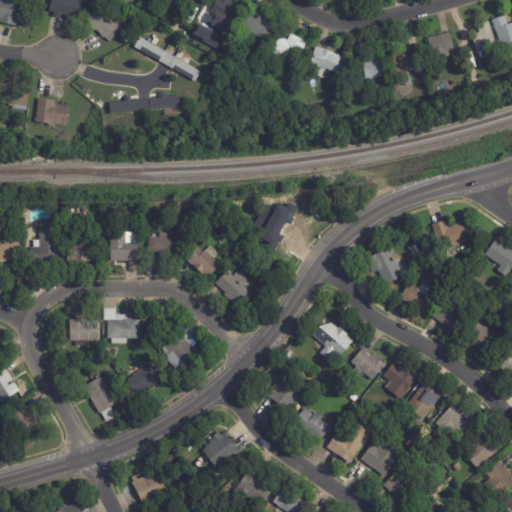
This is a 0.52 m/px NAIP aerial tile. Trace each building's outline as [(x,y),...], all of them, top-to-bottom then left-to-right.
[(20,8),(16,28),(0,24),(0,0),(10,0),(10,2),(21,4),(20,8)] [(59,15),(49,12),(52,0),(81,0),(85,1),(79,20),(59,15)] [(226,0),(232,3),(231,4),(239,8),(230,24),(206,10),(211,0),(226,0)] [(101,38),(100,37),(101,35),(96,31),(95,32),(91,29),(92,28),(86,24),(100,8),(109,16),(111,14),(114,18),(113,19),(123,28),(110,43),(105,39),(104,40),(101,38)] [(253,15),(275,27),(267,43),(240,27),(248,12),(253,15)] [(505,17),(508,27),(511,25),(511,44),(502,48),(493,21),(505,17)] [(474,36),(480,34),(477,27),(489,23),(497,48),(478,54),(475,45),(470,47),(467,38),(474,36)] [(429,39),(450,34),(454,52),(450,53),(451,57),(434,62),(429,39)] [(282,38),(288,41),(291,35),(308,44),(297,65),(289,61),(287,65),(272,57),(275,51),(274,50),(281,38),(282,38)] [(179,74),(134,48),(140,38),(201,74),(196,83),(179,74)] [(207,41),(212,44),(209,52),(203,49),(207,41)] [(409,49),(410,54),(412,54),(417,72),(409,74),(412,86),(400,89),(397,76),(395,77),(389,50),(401,47),(402,51),(409,49)] [(316,49),(345,59),(339,75),(327,71),(326,72),(314,67),(314,66),(310,65),(316,49)] [(386,78),(366,81),(363,62),(371,61),(370,54),(383,52),(386,78)] [(287,77),(292,69),(300,74),(296,82),(287,77)] [(20,83),(23,84),(23,85),(29,86),(27,107),(14,106),(14,107),(5,106),(5,104),(0,103),(0,83),(6,83),(6,82),(10,82),(10,84),(19,85),(19,83),(20,83)] [(110,103),(180,96),(181,107),(160,109),(160,113),(156,114),(155,110),(111,114),(110,103)] [(55,104),(69,106),(67,126),(54,124),(54,126),(48,126),(48,123),(36,122),(39,98),(55,100),(55,104)] [(289,219),(290,220),(289,221),(296,229),(278,246),(271,240),(270,241),(263,234),(264,233),(257,226),(280,203),(284,208),(280,212),(283,214),(284,213),(289,219)] [(446,221),(448,226),(463,221),(470,241),(468,241),(452,246),(451,243),(440,247),(433,223),(446,219),(446,221)] [(39,264),(31,264),(31,248),(33,248),(33,241),(39,240),(39,221),(57,221),(58,264),(39,264)] [(137,260),(111,261),(110,233),(128,232),(128,234),(137,233),(138,260),(137,260)] [(158,260),(159,254),(147,252),(149,236),(159,238),(160,232),(168,233),(167,239),(180,241),(178,257),(169,256),(168,261),(158,260)] [(78,262),(68,261),(68,244),(80,244),(80,236),(98,237),(98,262),(78,262)] [(8,260),(0,260),(0,239),(20,239),(21,259),(8,260)] [(497,240),(511,250),(511,267),(507,275),(493,266),(496,261),(486,253),(496,239),(497,240)] [(192,265),(186,260),(198,247),(203,252),(205,250),(206,251),(210,246),(219,254),(215,258),(221,264),(208,280),(192,265)] [(386,283),(379,269),(372,272),(366,259),(389,246),(396,258),(400,256),(406,268),(402,270),(404,274),(386,283)] [(413,272),(417,265),(422,268),(418,275),(413,272)] [(239,272),(248,281),(244,286),(252,294),(238,308),(224,295),(226,293),(215,283),(227,271),(233,277),(238,271),(239,272)] [(467,279),(473,271),(478,274),(473,283),(467,279)] [(413,284),(426,292),(429,287),(438,292),(426,313),(401,297),(410,282),(413,284)] [(448,284),(454,287),(451,292),(445,289),(448,284)] [(465,284),(471,288),(468,293),(462,290),(465,284)] [(491,303),(486,309),(482,304),(487,299),(491,303)] [(439,318),(434,315),(442,301),(471,318),(462,334),(439,320),(440,319),(439,318)] [(116,316),(128,315),(128,319),(140,318),(141,339),(127,339),(127,345),(112,345),(112,338),(108,338),(108,321),(104,321),(104,309),(116,308),(116,316)] [(99,341),(89,341),(89,346),(76,347),(76,342),(70,342),(70,320),(86,319),(87,321),(98,321),(99,341)] [(473,342),(466,337),(480,320),(500,336),(487,353),(473,342)] [(333,323),(338,326),(339,325),(348,333),(347,335),(353,340),(339,357),(334,352),(328,359),(320,352),(326,345),(313,334),(320,324),(332,322),(333,323)] [(189,325),(198,334),(193,339),(197,344),(193,348),(202,358),(190,369),(184,363),(176,371),(159,352),(188,324),(189,325)] [(147,327),(155,327),(155,338),(147,338),(147,327)] [(365,347),(375,356),(376,355),(386,364),(373,380),(362,371),(359,375),(354,370),(357,366),(351,361),(364,346),(365,347)] [(511,377),(505,370),(495,360),(507,348),(511,353),(511,377)] [(293,351),(289,358),(285,355),(289,349),(293,351)] [(149,391),(144,394),(133,376),(158,362),(168,379),(149,391)] [(395,363),(415,378),(400,398),(385,386),(389,381),(383,376),(393,362),(395,363)] [(5,367),(20,391),(1,403),(0,401),(0,369),(5,367)] [(286,374),(306,389),(300,397),(301,398),(291,411),(269,395),(274,388),(272,387),(277,380),(279,381),(285,372),(286,374)] [(115,417),(106,422),(101,413),(100,414),(84,387),(97,379),(95,376),(100,373),(102,377),(103,376),(110,388),(114,385),(118,392),(114,395),(119,402),(112,407),(117,416),(115,417)] [(315,377),(320,381),(317,385),(312,382),(315,377)] [(428,382),(442,393),(423,418),(407,406),(426,381),(428,382)] [(321,383),(325,386),(322,391),(317,388),(321,383)] [(463,408),(475,418),(461,434),(441,417),(455,401),(463,408)] [(25,409),(27,414),(32,411),(41,428),(22,439),(25,444),(11,452),(0,432),(0,412),(12,406),(13,409),(22,404),(25,409)] [(316,411),(333,424),(320,441),(295,421),(305,407),(314,413),(316,411)] [(392,414),(389,420),(384,417),(388,412),(392,414)] [(377,424),(350,461),(328,446),(343,426),(351,431),(363,414),(377,424)] [(397,416),(402,420),(399,425),(393,420),(397,416)] [(486,436),(498,450),(476,468),(464,452),(470,446),(466,441),(481,429),(486,436)] [(227,431),(231,436),(230,437),(240,451),(237,453),(240,457),(234,462),(231,458),(217,468),(202,449),(216,439),(213,435),(219,431),(221,434),(226,430),(227,431)] [(369,465),(361,459),(373,444),(377,447),(384,438),(395,446),(388,455),(396,461),(384,477),(369,465)] [(202,457),(206,461),(200,467),(196,463),(202,457)] [(500,463),(511,477),(511,484),(496,498),(484,483),(490,478),(486,473),(499,461),(500,463)] [(255,466),(265,472),(259,481),(272,490),(262,506),(248,497),(245,502),(233,494),(253,464),(255,466)] [(152,499),(144,503),(133,482),(134,481),(133,477),(141,472),(144,476),(158,468),(169,490),(152,499)] [(397,497),(385,485),(399,470),(419,490),(405,505),(397,497)] [(289,488),(298,494),(297,496),(307,503),(301,511),(288,511),(273,501),(283,487),(288,490),(289,488)] [(412,511),(431,498),(441,511),(412,511)] [(78,504),(81,511),(55,511),(60,510),(59,508),(67,504),(67,506),(76,501),(78,504)]
